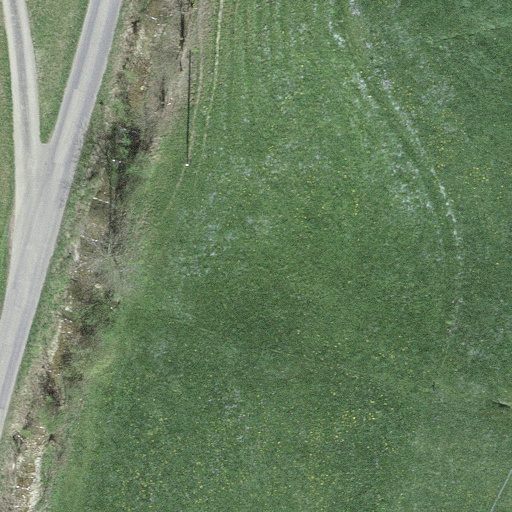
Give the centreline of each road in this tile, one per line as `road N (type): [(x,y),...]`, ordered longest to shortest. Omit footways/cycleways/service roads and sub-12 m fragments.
road 1 (track): [(0,379),(103,0)]
road 2 (track): [(3,0),(37,234)]
